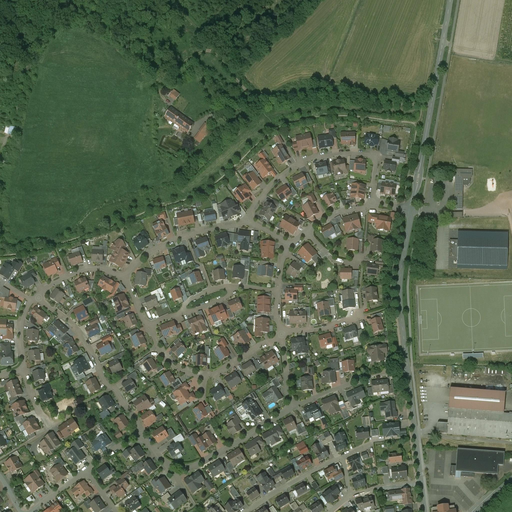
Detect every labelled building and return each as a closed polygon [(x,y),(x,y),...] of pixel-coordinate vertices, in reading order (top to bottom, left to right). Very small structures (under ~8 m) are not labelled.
[(180,95),(173,90),(169,96),(175,101),(180,95)] [(194,125),(171,109),(165,117),(175,124),(173,127),(177,131),(180,127),(188,133),(194,125)] [(205,124),(199,132),(205,136),(205,137),(211,129),(205,124)] [(6,125),(4,133),(14,136),(16,128),(6,125)] [(205,136),(199,132),(194,139),(199,143),(205,136)] [(354,134),(346,134),(345,133),(342,133),(342,134),(341,134),(341,145),(350,144),(350,146),(354,146),(354,144),(355,144),(354,134)] [(309,135),(302,136),(305,148),(311,147),(312,146),(311,141),(309,135)] [(378,137),(366,135),(365,144),(374,146),(374,145),(377,146),(378,137)] [(302,136),(296,138),(297,143),(298,150),(299,149),(305,148),(302,136)] [(329,136),(326,137),(326,136),(323,137),(322,138),(323,139),(322,140),(318,141),(320,149),(332,146),(331,139),(331,136),(329,136)] [(399,143),(388,141),(386,152),(395,153),(396,151),(398,152),(399,143)] [(281,146),(278,148),(278,147),(275,149),(273,151),(281,165),(283,163),(284,164),(287,162),(286,161),(289,160),(281,146)] [(263,161),(261,163),(259,163),(259,164),(256,167),(260,172),(268,166),(264,160),(263,161)] [(358,161),(355,160),(355,162),(354,171),(359,172),(359,170),(364,171),(365,162),(362,161),(358,160),(358,161)] [(344,162),(340,163),(340,161),(333,163),(333,164),(334,171),(335,173),(340,172),(340,173),(344,172),(346,172),(345,167),(344,162)] [(392,163),(385,162),(384,170),(387,171),(387,172),(391,172),(391,170),(395,170),(396,164),(392,163)] [(325,164),(322,164),(321,164),(321,165),(319,165),(315,166),(316,170),(316,171),(317,176),(327,174),(326,167),(325,164)] [(268,166),(260,172),(264,178),(267,175),(269,175),(269,174),(270,173),(273,171),(268,166)] [(259,176),(254,169),(249,173),(250,175),(252,174),(256,179),(259,176)] [(250,175),(245,179),(253,190),(261,184),(259,182),(258,182),(256,179),(252,174),(250,175)] [(311,182),(307,174),(303,176),(307,184),(306,184),(307,185),(311,182)] [(302,175),(292,180),(297,189),(306,184),(307,184),(303,176),(302,175)] [(389,185),(382,184),(381,191),(380,194),(387,195),(389,185)] [(245,185),(242,188),(247,194),(250,191),(245,185)] [(357,186),(352,185),(351,191),(364,193),(365,187),(357,186)] [(396,186),(389,185),(387,195),(394,196),(395,193),(396,186)] [(283,189),(282,188),(280,190),(276,193),(282,201),(285,198),(285,197),(288,198),(288,196),(293,197),(288,191),(288,190),(287,191),(284,187),(283,189)] [(242,188),(237,191),(239,193),(235,196),(241,203),(248,198),(248,195),(247,194),(242,188)] [(297,194),(292,188),(288,191),(293,197),(297,194)] [(364,193),(351,191),(351,198),(363,200),(364,193)] [(312,194),(307,197),(310,204),(303,208),(309,219),(318,214),(313,204),(316,202),(312,194)] [(329,195),(323,198),(328,208),(331,206),(334,205),(333,203),(337,202),(333,195),(330,197),(329,195)] [(279,204),(272,200),(270,205),(276,209),(279,204)] [(221,208),(221,209),(223,214),(221,214),(223,218),(224,220),(227,218),(228,219),(238,215),(238,214),(239,213),(238,209),(237,207),(235,208),(234,204),(233,203),(227,205),(221,208)] [(270,205),(267,203),(265,207),(264,210),(272,215),(276,209),(270,205)] [(272,215),(264,210),(262,212),(260,215),(263,217),(269,221),(269,220),(272,215)] [(191,212),(184,213),(187,225),(194,223),(193,217),(192,212),(191,212)] [(214,212),(204,214),(206,223),(216,221),(214,214),(214,212)] [(167,220),(164,213),(157,215),(159,220),(162,219),(163,221),(167,220)] [(184,213),(181,214),(180,216),(177,216),(178,219),(179,226),(187,225),(184,213)] [(357,215),(342,219),(344,224),(343,225),(344,226),(346,232),(346,231),(349,230),(350,229),(352,229),(353,231),(354,231),(353,229),(355,228),(356,229),(360,228),(357,215)] [(385,218),(376,217),(376,216),(369,215),(368,222),(377,224),(376,228),(384,230),(384,231),(384,232),(388,232),(388,230),(389,230),(391,220),(391,219),(385,218)] [(269,221),(263,217),(260,221),(267,225),(270,221),(269,220),(269,221)] [(298,224),(286,217),(282,224),(280,227),(281,228),(284,230),(289,232),(293,235),(298,226),(299,225),(298,224)] [(161,221),(153,226),(160,239),(163,238),(163,239),(166,238),(165,236),(168,235),(161,221)] [(330,225),(321,231),(325,238),(334,233),(332,228),(330,225)] [(341,233),(337,225),(332,228),(334,233),(336,236),(341,233)] [(508,232),(458,230),(458,241),(457,258),(457,268),(507,270),(508,232)] [(149,239),(145,231),(141,234),(142,237),(143,236),(146,241),(149,239)] [(363,231),(357,233),(357,237),(355,237),(354,240),(358,240),(362,241),(363,231)] [(250,234),(239,232),(239,235),(238,243),(239,243),(241,243),(248,244),(249,244),(250,234)] [(218,237),(215,238),(218,248),(229,244),(228,242),(226,234),(223,235),(218,236),(218,237)] [(234,235),(228,234),(226,234),(228,242),(233,242),(234,235)] [(142,237),(135,241),(137,245),(135,246),(138,250),(142,248),(142,249),(145,247),(145,246),(148,245),(146,241),(143,236),(142,237)] [(206,238),(195,242),(198,249),(199,252),(202,251),(205,250),(205,251),(206,251),(209,250),(209,249),(206,238)] [(354,240),(348,239),(347,250),(357,251),(358,240),(354,240)] [(116,252),(113,257),(112,256),(110,260),(109,262),(121,268),(129,255),(123,252),(125,248),(122,243),(119,241),(115,243),(114,245),(113,245),(112,248),(112,249),(112,250),(116,252)] [(374,241),(372,241),(372,244),(372,246),(371,246),(371,247),(370,252),(371,252),(373,252),(374,253),(376,253),(377,253),(377,251),(382,251),(383,242),(374,241)] [(457,241),(450,241),(449,258),(456,258),(457,258),(458,241),(457,241)] [(274,243),(260,242),(260,249),(262,249),(262,251),(261,252),(261,254),(262,255),(263,255),(263,256),(263,258),(267,259),(268,258),(273,258),(273,254),(274,247),(274,244),(274,243)] [(248,244),(241,243),(240,251),(247,252),(247,250),(248,244)] [(308,245),(298,253),(303,258),(302,259),(303,258),(307,263),(311,259),(316,254),(308,245)] [(183,248),(172,252),(176,263),(178,263),(178,264),(179,264),(180,263),(181,262),(185,260),(187,259),(185,255),(183,248)] [(198,249),(194,251),(197,259),(204,256),(203,256),(202,251),(199,252),(198,249)] [(101,252),(92,251),(92,261),(102,262),(102,256),(103,252),(101,252)] [(78,253),(69,257),(72,266),(82,262),(80,257),(79,253),(78,253)] [(316,254),(311,259),(315,264),(320,259),(316,254)] [(169,256),(165,257),(165,258),(163,259),(165,267),(172,264),(169,256)] [(162,258),(153,261),(156,270),(166,267),(165,267),(163,259),(162,258)] [(52,262),(43,266),(48,276),(57,272),(55,269),(59,267),(56,259),(51,261),(52,262)] [(305,265),(298,260),(295,264),(301,267),(301,268),(302,269),(305,265)] [(10,267),(5,264),(2,268),(4,269),(0,274),(0,275),(8,280),(10,277),(9,275),(10,273),(13,273),(14,270),(18,273),(23,265),(18,261),(16,264),(13,262),(10,267)] [(294,263),(287,273),(294,278),(296,274),(297,275),(299,272),(298,271),(301,268),(301,267),(295,264),(294,263)] [(375,266),(368,265),(367,273),(370,274),(370,275),(377,276),(378,268),(378,266),(375,266)] [(244,268),(235,267),(235,271),(234,270),(233,275),(233,278),(242,280),(244,270),(244,268)] [(268,267),(262,267),(261,277),(271,278),(272,268),(268,267)] [(223,270),(213,272),(215,282),(225,280),(223,270)] [(351,270),(341,270),(341,272),(339,274),(339,276),(341,277),(341,279),(354,280),(354,271),(351,271),(351,270)] [(28,275),(22,279),(24,282),(23,284),(25,288),(25,289),(35,283),(32,279),(36,277),(32,271),(27,274),(28,275)] [(193,275),(190,276),(193,285),(202,282),(198,273),(193,275)] [(143,274),(138,274),(138,277),(137,277),(135,285),(138,285),(140,287),(142,286),(144,286),(144,281),(145,281),(146,276),(146,275),(143,274)] [(110,282),(103,278),(99,286),(110,293),(115,285),(112,283),(113,283),(110,281),(110,282)] [(85,279),(75,283),(78,290),(80,289),(81,290),(81,291),(88,288),(89,288),(86,282),(85,279)] [(9,292),(3,288),(0,292),(0,293),(2,295),(2,298),(6,299),(8,299),(9,292)] [(178,289),(171,292),(174,301),(182,298),(178,289)] [(369,289),(366,290),(366,292),(367,302),(377,301),(376,289),(369,289)] [(64,295),(56,290),(50,298),(58,303),(64,295)] [(294,290),(286,290),(286,300),(296,300),(297,292),(297,290),(294,290)] [(352,291),(342,292),(344,302),(353,301),(352,294),(352,291)] [(124,295),(111,301),(112,303),(113,304),(114,303),(116,307),(118,310),(119,310),(120,312),(124,310),(129,308),(124,295)] [(152,297),(144,300),(148,309),(158,305),(154,297),(154,296),(152,297)] [(8,299),(6,299),(4,308),(8,309),(11,310),(11,309),(15,310),(17,301),(13,300),(13,299),(10,299),(8,299)] [(238,299),(228,304),(230,310),(232,313),(242,309),(238,299)] [(333,299),(324,300),(325,303),(328,303),(328,307),(334,306),(333,299)] [(325,303),(317,304),(319,317),(329,316),(328,307),(328,303),(325,303)] [(221,306),(215,309),(220,321),(226,318),(227,318),(223,311),(221,306)] [(83,307),(80,308),(75,311),(74,312),(75,314),(77,318),(78,321),(83,318),(84,320),(88,318),(87,316),(87,315),(86,315),(86,314),(84,309),(83,307)] [(42,312),(35,308),(31,314),(34,316),(33,318),(37,321),(38,321),(42,323),(44,320),(46,317),(41,313),(42,312)] [(220,321),(215,309),(209,312),(211,316),(214,324),(220,321)] [(298,313),(290,313),(290,319),(290,324),(298,324),(298,313)] [(133,315),(124,319),(128,329),(137,325),(133,315)] [(189,322),(188,322),(192,330),(197,328),(198,331),(205,328),(202,322),(203,322),(201,317),(189,322)] [(373,321),(372,321),(373,325),(372,325),(374,333),(383,330),(380,319),(379,319),(373,321)] [(262,320),(256,320),(256,332),(255,332),(255,337),(261,337),(261,333),(268,333),(268,320),(262,320)] [(53,327),(50,331),(51,331),(55,335),(63,327),(58,322),(53,327)] [(170,323),(167,324),(167,325),(160,327),(161,329),(160,329),(161,330),(164,337),(175,333),(176,335),(178,334),(175,327),(173,322),(170,323)] [(38,328),(31,323),(29,325),(29,331),(38,332),(38,328)] [(6,325),(0,325),(0,326),(0,332),(0,334),(1,335),(2,335),(7,336),(8,335),(12,335),(13,331),(12,331),(12,326),(6,325)] [(91,327),(86,330),(90,338),(99,333),(95,325),(91,327)] [(63,327),(55,335),(60,340),(66,334),(68,331),(63,327)] [(245,327),(241,330),(242,332),(243,331),(246,335),(249,333),(245,327)] [(354,327),(343,331),(346,340),(357,337),(356,332),(354,327)] [(138,330),(130,334),(132,338),(140,334),(138,330)] [(29,331),(28,331),(28,337),(27,337),(27,341),(37,342),(38,332),(29,331)] [(240,333),(237,333),(236,334),(235,336),(234,337),(236,338),(235,340),(236,341),(234,342),(236,346),(238,344),(240,348),(250,342),(246,335),(243,331),(242,332),(240,333)] [(70,338),(66,334),(60,340),(63,342),(65,341),(70,338)] [(132,338),(131,338),(134,344),(135,344),(137,347),(145,344),(141,334),(140,334),(132,338)] [(329,335),(318,338),(321,347),(332,344),(331,340),(329,335)] [(223,339),(218,342),(221,348),(223,347),(224,348),(228,346),(223,339)] [(304,339),(299,339),(299,340),(297,340),(297,339),(292,340),(292,346),(292,351),(296,350),(296,355),(306,354),(306,351),(305,351),(304,349),(305,349),(304,342),(304,339)] [(67,345),(64,347),(67,352),(68,352),(71,356),(78,352),(73,342),(67,345)] [(103,343),(97,347),(101,356),(108,352),(110,346),(110,345),(109,345),(108,343),(107,342),(103,343)] [(176,346),(171,351),(177,357),(179,354),(181,354),(183,352),(183,350),(185,349),(179,344),(179,343),(176,346)] [(382,347),(369,348),(368,349),(367,350),(368,352),(369,354),(370,354),(371,354),(372,357),(373,358),(375,358),(375,362),(382,361),(381,353),(386,352),(385,345),(382,346),(382,347)] [(221,348),(215,352),(215,353),(217,357),(218,357),(221,361),(229,356),(224,348),(223,347),(221,348)] [(9,351),(2,354),(0,354),(1,361),(0,362),(0,365),(1,366),(4,365),(4,364),(12,364),(12,365),(13,365),(12,355),(10,355),(9,354),(9,351)] [(31,352),(29,352),(30,362),(40,361),(38,351),(31,352)] [(278,362),(271,352),(265,356),(272,366),(278,362)] [(150,354),(143,359),(145,363),(151,359),(151,360),(153,359),(150,354)] [(205,356),(197,356),(197,366),(206,366),(206,358),(206,356),(205,356)] [(272,366),(265,356),(260,360),(262,364),(266,370),(266,369),(272,366)] [(84,358),(74,364),(79,375),(90,370),(84,358)] [(145,363),(143,365),(144,365),(146,368),(145,368),(149,374),(157,368),(151,360),(151,359),(145,363)] [(115,362),(108,365),(113,374),(121,369),(117,361),(115,362)] [(256,361),(251,364),(255,370),(256,372),(261,368),(259,366),(256,361)] [(353,361),(342,363),(343,372),(354,371),(353,361)] [(250,362),(242,368),(247,376),(255,370),(251,364),(250,362)] [(339,371),(338,363),(330,363),(331,372),(334,372),(339,371)] [(35,372),(34,373),(34,376),(35,382),(43,380),(43,376),(44,376),(43,371),(42,371),(35,372)] [(331,372),(323,373),(324,378),(321,378),(322,384),(325,383),(325,384),(335,383),(334,372),(331,372)] [(134,373),(126,378),(128,381),(131,380),(136,377),(134,373)] [(168,373),(163,377),(162,381),(163,384),(165,384),(166,387),(171,384),(174,382),(172,379),(173,378),(171,376),(170,377),(168,373)] [(91,374),(83,379),(86,384),(94,379),(91,374)] [(241,382),(242,381),(237,374),(236,374),(226,380),(231,388),(234,386),(236,387),(241,383),(241,382)] [(281,386),(276,378),(271,381),(275,387),(276,389),(281,386)] [(312,390),(311,378),(301,379),(302,383),(301,383),(301,386),(302,387),(302,391),(312,390)] [(94,379),(86,384),(87,384),(88,386),(88,388),(89,389),(87,390),(89,395),(91,394),(100,389),(95,379),(94,379)] [(128,381),(122,385),(127,393),(136,388),(131,380),(128,381)] [(387,381),(383,381),(382,380),(381,381),(379,381),(380,392),(388,391),(388,386),(387,381)] [(12,383),(7,385),(9,392),(19,388),(17,381),(12,383)] [(376,382),(371,382),(372,388),(373,393),(380,392),(379,381),(378,382),(377,381),(376,381),(376,382)] [(189,389),(185,383),(178,387),(180,390),(182,389),(184,392),(189,389)] [(219,386),(210,392),(214,398),(216,396),(218,400),(224,396),(225,395),(222,391),(219,386)] [(275,387),(268,392),(262,396),(265,401),(271,397),(275,403),(282,399),(276,389),(275,387)] [(19,388),(9,392),(12,398),(17,397),(22,395),(19,388)] [(231,395),(226,388),(222,391),(225,395),(224,396),(226,399),(231,395)] [(361,388),(346,395),(349,401),(352,407),(359,404),(357,400),(365,397),(361,388)] [(43,391),(39,392),(43,402),(52,399),(49,390),(48,389),(43,391)] [(180,390),(174,394),(176,397),(175,401),(178,401),(181,406),(189,401),(194,397),(192,394),(187,397),(186,396),(187,395),(188,394),(187,393),(186,392),(185,393),(184,392),(182,389),(180,390)] [(505,393),(450,389),(448,409),(504,414),(505,393)] [(253,392),(248,396),(250,398),(247,400),(249,404),(253,402),(252,401),(257,398),(257,399),(258,399),(253,392)] [(144,396),(133,403),(139,412),(146,407),(150,405),(148,402),(144,396)] [(105,398),(98,402),(104,411),(104,412),(107,410),(114,405),(111,400),(109,397),(105,399),(105,398)] [(334,397),(322,402),(326,411),(329,409),(331,415),(340,411),(337,403),(334,397)] [(155,405),(152,400),(148,402),(150,405),(146,407),(148,409),(155,405)] [(17,404),(13,406),(15,411),(27,407),(26,405),(25,404),(24,401),(17,404)] [(342,401),(337,403),(340,411),(345,409),(343,404),(342,401)] [(349,401),(343,404),(345,409),(347,412),(353,409),(352,407),(349,401)] [(394,403),(380,404),(381,410),(385,409),(386,418),(397,417),(396,412),(395,412),(394,403)] [(255,404),(246,409),(253,420),(262,414),(255,404)] [(314,405),(304,410),(306,414),(308,418),(313,416),(314,420),(319,417),(318,415),(318,414),(316,409),(317,409),(317,408),(316,408),(314,405)] [(208,406),(203,410),(207,415),(212,412),(208,406)] [(27,407),(15,411),(17,417),(22,416),(28,413),(27,410),(28,409),(27,407)] [(199,407),(193,411),(196,415),(196,416),(197,417),(197,418),(198,417),(198,418),(200,417),(201,419),(207,416),(203,410),(202,408),(202,407),(199,407)] [(324,416),(320,408),(317,409),(316,409),(318,414),(318,415),(319,417),(320,418),(324,416)] [(511,414),(504,414),(448,409),(447,424),(446,434),(511,439),(511,432),(511,414)] [(104,411),(99,415),(103,420),(110,415),(107,410),(104,412),(104,411)] [(150,415),(148,413),(141,418),(146,426),(148,425),(149,425),(151,423),(155,420),(156,420),(155,418),(152,414),(151,416),(150,415)] [(161,414),(155,418),(156,420),(155,420),(156,423),(164,418),(161,414)] [(123,416),(114,421),(121,431),(129,426),(123,416)] [(241,423),(236,416),(231,420),(232,422),(234,420),(237,425),(241,423)] [(369,417),(362,418),(363,430),(368,429),(367,426),(370,426),(369,417)] [(295,426),(291,418),(283,422),(288,432),(295,429),(296,428),(295,426)] [(28,422),(24,424),(24,425),(26,430),(37,425),(34,419),(28,422)] [(72,420),(58,429),(64,437),(74,430),(77,427),(72,420)] [(232,422),(226,426),(228,429),(227,430),(230,433),(231,433),(233,436),(241,430),(237,425),(234,420),(232,422)] [(447,424),(438,423),(437,425),(437,432),(438,434),(446,434),(447,424)] [(304,433),(300,424),(295,426),(296,428),(295,429),(299,435),(304,433)] [(389,425),(382,426),(384,437),(400,435),(398,424),(392,424),(389,425)] [(37,425),(26,430),(29,435),(34,433),(39,430),(37,425)] [(215,433),(210,425),(205,429),(208,433),(209,432),(211,435),(215,433)] [(283,434),(279,426),(273,429),(273,430),(277,437),(283,434)] [(161,429),(152,434),(152,435),(152,436),(154,439),(155,439),(158,443),(165,438),(168,436),(166,434),(165,432),(163,433),(161,429)] [(363,430),(356,431),(357,440),(362,440),(362,439),(369,438),(368,429),(363,430)] [(273,430),(263,436),(267,445),(273,442),(275,444),(280,441),(277,437),(273,430)] [(176,437),(172,431),(166,434),(168,436),(165,438),(168,442),(176,437)] [(119,432),(112,436),(115,440),(122,436),(119,432)] [(208,433),(202,437),(209,447),(213,445),(212,442),(215,440),(211,435),(209,432),(208,433)] [(52,433),(44,439),(45,441),(40,444),(47,454),(60,445),(52,433)] [(343,433),(334,437),(336,443),(343,440),(343,441),(346,440),(343,433)] [(104,435),(96,441),(102,450),(111,443),(104,435)] [(197,441),(193,436),(188,439),(193,447),(197,444),(195,442),(197,441)] [(197,441),(195,442),(197,444),(200,450),(203,448),(205,450),(209,447),(202,437),(197,441)] [(257,440),(251,443),(250,443),(249,443),(249,445),(245,447),(250,454),(254,452),(255,454),(260,451),(257,447),(261,445),(257,439),(257,440)] [(336,443),(334,445),(337,452),(346,448),(343,441),(343,440),(336,443)] [(84,447),(79,441),(72,446),(75,449),(77,447),(79,450),(84,447)] [(178,443),(168,450),(173,457),(183,451),(178,443)] [(305,446),(303,448),(302,446),(298,448),(299,450),(301,455),(308,451),(305,446)] [(313,450),(312,450),(314,453),(315,452),(315,453),(319,461),(329,457),(325,449),(320,451),(317,446),(313,449),(313,450)] [(75,449),(66,455),(69,459),(70,458),(76,465),(85,458),(82,455),(80,453),(81,453),(79,450),(77,447),(75,449)] [(132,451),(129,454),(131,455),(133,459),(135,458),(137,461),(138,460),(139,460),(139,459),(144,456),(138,447),(132,451)] [(130,449),(122,454),(126,459),(131,455),(129,454),(132,451),(130,449)] [(504,453),(457,449),(456,467),(450,466),(450,476),(456,477),(456,476),(460,476),(460,477),(474,478),(474,473),(481,474),(497,475),(498,466),(503,466),(504,453)] [(238,450),(227,457),(231,462),(233,466),(234,466),(239,463),(237,461),(243,458),(238,450)] [(17,451),(9,456),(11,460),(16,457),(16,458),(19,456),(17,451)] [(401,453),(389,455),(390,464),(402,462),(401,453)] [(11,460),(6,463),(8,467),(8,468),(10,471),(12,473),(13,474),(17,472),(16,471),(22,467),(16,458),(16,457),(11,460)] [(307,457),(296,463),(300,471),(311,465),(307,457)] [(361,469),(356,457),(348,460),(352,468),(353,468),(355,472),(354,472),(354,473),(361,469)] [(60,458),(54,463),(57,467),(60,465),(62,467),(65,465),(60,458)] [(141,461),(135,466),(139,471),(143,468),(142,466),(144,465),(141,461)] [(144,465),(142,466),(143,468),(149,475),(156,470),(150,461),(144,465)] [(224,469),(219,462),(209,468),(213,475),(216,473),(217,475),(223,471),(224,470),(224,469)] [(231,462),(225,465),(227,468),(229,472),(235,469),(234,466),(233,466),(231,462)] [(64,471),(61,468),(62,467),(60,465),(57,467),(54,469),(56,472),(52,474),(55,477),(54,478),(57,482),(67,475),(64,471)] [(108,470),(104,466),(97,471),(103,480),(110,474),(111,474),(108,470)] [(281,472),(282,475),(285,480),(294,475),(289,467),(281,472)] [(334,467),(324,472),(328,480),(333,477),(338,475),(337,473),(334,467)] [(227,468),(224,469),(224,470),(223,471),(227,478),(231,475),(229,472),(227,468)] [(405,468),(392,469),(394,479),(405,478),(404,472),(406,472),(405,468)] [(340,471),(337,473),(338,475),(333,477),(336,482),(344,478),(340,471)] [(127,472),(120,477),(122,480),(123,479),(125,481),(130,477),(127,472)] [(33,474),(25,481),(27,484),(28,484),(29,486),(28,487),(28,488),(30,487),(31,489),(31,490),(33,493),(44,485),(38,478),(35,473),(33,474)] [(198,473),(189,479),(195,488),(204,481),(198,473)] [(266,476),(264,478),(262,475),(257,478),(260,484),(261,484),(268,480),(266,476)] [(271,477),(269,478),(270,479),(272,482),(274,481),(276,484),(279,482),(275,475),(271,477)] [(357,478),(352,480),(355,488),(355,489),(359,487),(365,485),(362,477),(357,478)] [(159,482),(155,485),(157,488),(159,491),(161,490),(163,493),(170,487),(164,478),(159,482)] [(252,478),(248,480),(253,486),(257,484),(252,478)] [(122,480),(117,484),(119,486),(123,491),(126,489),(126,488),(128,486),(125,481),(123,479),(122,480)] [(157,479),(151,483),(156,489),(157,488),(155,485),(159,482),(157,479)] [(268,480),(261,484),(266,492),(275,486),(272,482),(270,479),(268,480)] [(214,488),(209,481),(205,484),(210,491),(214,488)] [(81,483),(75,488),(75,489),(72,491),(75,496),(78,493),(80,493),(81,495),(84,493),(89,489),(88,488),(86,486),(87,484),(81,483)] [(305,488),(303,484),(294,489),(298,497),(307,492),(305,488)] [(344,489),(339,484),(334,487),(339,493),(344,489)] [(116,489),(113,491),(118,498),(121,496),(122,496),(125,494),(123,491),(119,486),(116,489)] [(89,489),(84,493),(87,497),(93,493),(93,492),(92,492),(90,489),(90,488),(89,489)] [(259,496),(254,488),(246,494),(251,501),(259,496)] [(338,495),(333,488),(322,496),(327,503),(330,501),(332,504),(335,501),(333,499),(336,497),(338,495)] [(235,489),(230,493),(236,501),(237,500),(236,498),(239,496),(235,489)] [(401,490),(401,491),(389,492),(390,500),(390,501),(402,499),(403,505),(411,504),(412,504),(412,503),(411,499),(411,498),(410,499),(409,489),(401,490)] [(136,490),(131,494),(134,498),(134,497),(135,499),(140,496),(136,490)] [(171,498),(168,500),(169,502),(175,509),(186,501),(180,492),(171,498)] [(63,493),(57,498),(60,502),(66,497),(63,493)] [(167,493),(161,498),(165,505),(169,502),(168,500),(171,498),(167,493)] [(289,503),(284,495),(276,501),(280,508),(289,503)] [(134,498),(125,504),(130,511),(131,511),(140,506),(135,499),(134,497),(134,498)] [(367,497),(364,498),(364,499),(364,500),(361,501),(361,500),(356,501),(357,507),(359,506),(361,511),(364,510),(369,508),(369,510),(374,508),(374,507),(371,498),(368,499),(368,498),(367,497)] [(92,503),(90,504),(92,507),(94,511),(99,511),(105,508),(98,499),(92,503)] [(89,500),(83,504),(87,510),(92,507),(90,504),(92,503),(89,500)] [(236,501),(233,504),(232,502),(225,507),(227,511),(236,511),(238,511),(243,507),(238,500),(237,500),(236,501)] [(295,502),(290,505),(294,511),(298,508),(295,502)] [(58,511),(62,510),(56,503),(51,506),(52,507),(55,511),(58,511)] [(318,503),(316,504),(312,506),(312,507),(309,509),(311,511),(320,511),(323,510),(318,503)]
